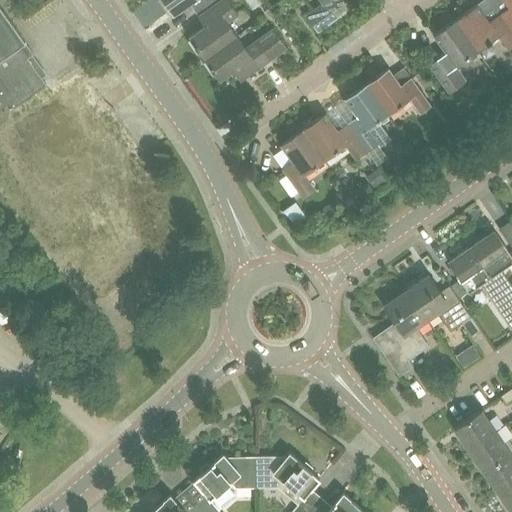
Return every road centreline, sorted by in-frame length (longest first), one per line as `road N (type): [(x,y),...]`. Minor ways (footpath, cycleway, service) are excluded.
road 1 (secondary): [(260,272),(207,158),(96,0)]
road 2 (secondary): [(52,511),(243,344)]
road 3 (tertiary): [(316,287),(511,147)]
road 4 (residential): [(257,116),(410,6)]
road 5 (residential): [(388,432),(511,348)]
road 6 (unknown): [(110,435),(12,358)]
